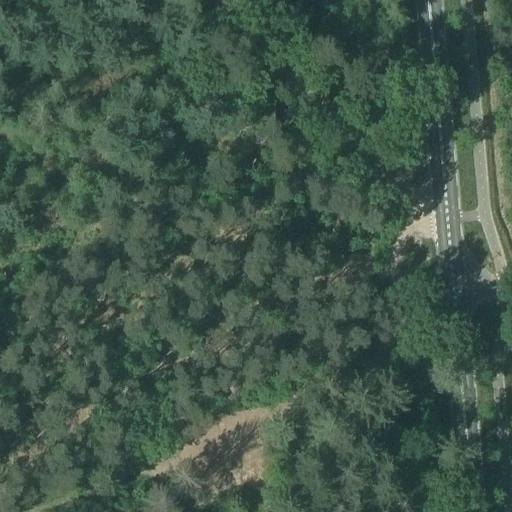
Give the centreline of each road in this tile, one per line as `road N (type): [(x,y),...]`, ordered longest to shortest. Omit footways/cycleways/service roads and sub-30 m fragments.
road 1 (track): [(28,511),(371,370),(411,300),(418,218)]
road 2 (primary): [(452,295),(428,0)]
road 3 (primary): [(473,511),(452,295)]
road 4 (track): [(330,128),(206,0)]
road 5 (track): [(418,218),(330,128)]
